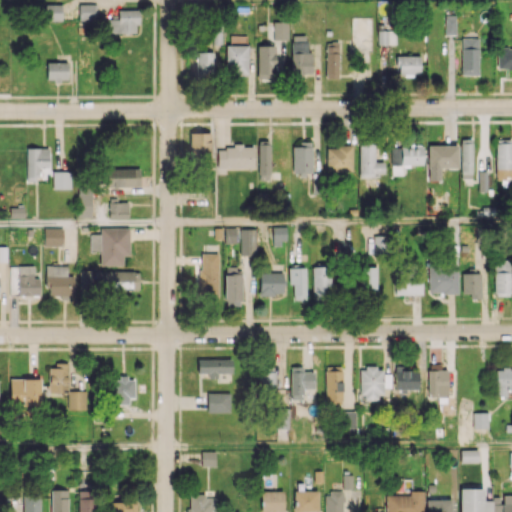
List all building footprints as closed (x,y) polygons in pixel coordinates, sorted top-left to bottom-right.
[(96,20),(95,3),(78,4),(79,21),(96,20)] [(62,21),(61,4),(43,4),(44,21),(62,21)] [(138,10),(118,10),(118,19),(109,19),(108,32),(137,33),(138,10)] [(455,34),(455,15),(444,15),(445,34),(455,34)] [(273,21),(273,39),(288,40),(288,21),(273,21)] [(378,44),(395,44),(395,30),(377,31),(378,44)] [(291,74),(310,74),(309,35),(291,35),(291,74)] [(477,75),(478,38),(462,38),(461,74),(477,75)] [(325,42),(325,78),(338,78),(339,42),(325,42)] [(248,45),(226,45),(226,75),(248,75),(248,45)] [(274,81),(274,45),(257,45),(257,80),(274,81)] [(511,69),(511,47),(497,47),(497,69),(511,69)] [(213,52),(195,52),(196,77),(213,76),(213,52)] [(419,76),(419,56),(397,56),(398,76),(419,76)] [(46,80),(67,80),(67,62),(46,61),(46,80)] [(189,162),(210,162),(210,133),(189,132),(189,162)] [(472,138),(459,139),(461,179),(473,178),(472,138)] [(495,176),(511,176),(511,139),(496,139),(495,176)] [(269,180),(270,140),(258,140),(257,180),(269,180)] [(292,173),(311,173),(312,143),(292,143),(292,173)] [(359,176),(384,175),(384,162),(374,162),(374,143),(358,143),(359,176)] [(390,146),(391,174),(405,173),(404,165),(422,164),(422,145),(390,146)] [(457,145),(427,145),(427,167),(457,168),(457,145)] [(253,146),(216,146),(216,168),(253,168),(253,146)] [(351,146),(326,146),(326,171),(351,171),(351,146)] [(49,167),(50,147),(26,147),(26,180),(39,180),(39,167),(49,167)] [(139,168),(106,168),(107,187),(139,186),(139,168)] [(52,188),(70,189),(71,171),(52,171),(52,188)] [(91,217),(91,190),(77,190),(77,217),(91,217)] [(108,218),(127,218),(128,201),(108,200),(108,218)] [(285,226),(271,227),(272,244),(286,243),(285,226)] [(99,265),(122,266),(123,255),(128,255),(129,228),(99,227),(99,234),(90,234),(89,250),(100,250),(99,265)] [(62,246),(62,228),(43,228),(43,245),(62,246)] [(240,255),(255,255),(255,228),(239,228),(240,255)] [(373,254),(385,253),(384,235),(373,235),(373,254)] [(198,296),(217,297),(218,253),(199,253),(198,296)] [(511,260),(494,259),(493,295),(510,296),(511,260)] [(39,278),(33,278),(33,266),(9,265),(9,295),(38,296),(39,278)] [(74,296),(74,275),(66,275),(66,266),(46,265),(45,295),(74,296)] [(241,274),(236,274),(236,266),(224,266),(224,305),(241,305),(241,274)] [(312,266),(312,298),(330,298),(330,266),(312,266)] [(376,266),(360,267),(361,292),(376,292),(376,266)] [(293,302),(306,302),(305,267),(288,267),(288,284),(293,284),(293,302)] [(457,293),(457,267),(427,267),(428,293),(457,293)] [(138,291),(138,271),(79,270),(78,290),(138,291)] [(283,294),(283,272),(259,273),(259,294),(283,294)] [(480,273),(461,273),(462,293),(470,293),(470,298),(480,298),(480,273)] [(197,373),(207,373),(208,381),(232,380),(231,358),(197,359),(197,373)] [(48,364),(49,393),(68,393),(67,364),(48,364)] [(290,401),(314,402),(314,372),(302,371),(302,366),(290,366),(290,401)] [(324,404),(341,405),(342,367),(325,366),(324,404)] [(446,366),(427,366),(427,396),(447,396),(446,366)] [(360,367),(360,400),(381,400),(381,368),(360,367)] [(418,389),(417,368),(394,369),(394,390),(418,389)] [(511,369),(495,370),(495,397),(507,397),(507,391),(511,391),(511,369)] [(275,391),(274,371),(257,372),(257,391),(275,391)] [(40,379),(10,378),(9,405),(40,405),(40,379)] [(132,378),(120,378),(120,380),(111,379),(111,404),(132,404),(132,378)] [(67,410),(86,409),(85,390),(67,390),(67,410)] [(230,393),(206,392),(206,412),(229,412),(230,393)] [(354,411),(340,411),(340,433),(355,433),(354,411)] [(473,429),(488,428),(487,412),(472,412),(473,429)] [(477,449),(460,450),(461,463),(477,462),(477,449)] [(200,466),(215,466),(215,451),(201,451),(200,466)] [(459,511),(491,511),(492,501),(483,501),(484,489),(460,488),(459,511)] [(67,511),(67,490),(50,490),(50,511),(67,511)] [(77,511),(92,511),(93,491),(78,490),(77,511)] [(293,511),(318,511),(318,490),(294,490),(293,511)] [(283,491),(260,491),(260,511),(283,511),(283,491)] [(423,511),(424,491),(409,491),(409,495),(386,495),(385,511),(423,511)] [(343,511),(344,492),(325,492),(324,511),(343,511)] [(39,511),(40,495),(22,495),(22,511),(39,511)] [(187,511),(212,511),(213,495),(188,495),(187,511)] [(511,511),(511,495),(493,495),(492,511),(511,511)] [(451,511),(452,500),(426,499),(425,511),(451,511)] [(135,511),(136,502),(109,502),(109,511),(135,511)]
